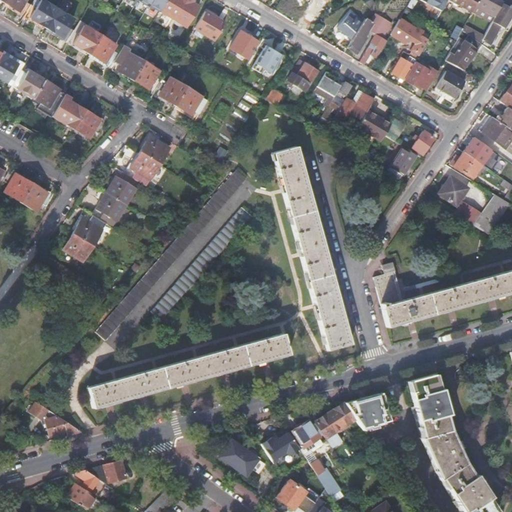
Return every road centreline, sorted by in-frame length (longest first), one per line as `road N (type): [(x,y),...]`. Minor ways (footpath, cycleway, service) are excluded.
road 1 (residential): [(238,0),(455,130)]
road 2 (secondary): [(377,366),(146,433)]
road 3 (residential): [(353,277),(455,130)]
road 4 (residential): [(138,111),(0,27)]
road 5 (unknown): [(377,366),(409,449),(445,511)]
road 6 (secondary): [(146,433),(0,477)]
road 7 (secondary): [(511,330),(377,366)]
